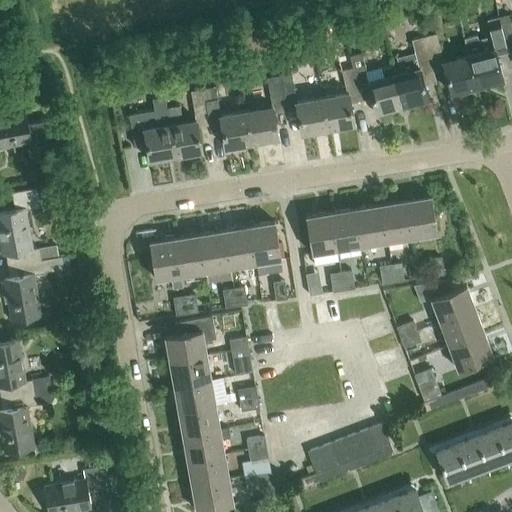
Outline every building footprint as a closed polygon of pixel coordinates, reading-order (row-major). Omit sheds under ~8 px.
[(511,21),(510,13),(498,16),(507,52),(511,50),(511,21)] [(496,55),(507,52),(498,16),(486,20),(491,35),(477,38),(476,35),(463,38),(467,53),(475,85),(488,81),(489,85),(501,82),(500,78),(502,78),(496,55)] [(475,85),(467,53),(443,60),(436,33),(423,37),(433,71),(445,68),(451,92),(451,91),(452,95),(464,92),(463,88),(475,85)] [(394,73),(402,104),(413,102),(414,105),(426,102),(426,98),(427,98),(424,85),(436,82),(433,71),(423,37),(411,40),(414,52),(395,57),(399,72),(394,73)] [(402,104),(394,73),(392,66),(380,69),(366,72),(362,52),(350,55),(360,100),(372,97),(376,111),(377,111),(378,114),(390,111),(389,108),(402,104)] [(321,98),(327,128),(339,126),(339,129),(352,127),(352,124),(354,123),(350,102),(360,100),(350,55),(338,59),(346,93),(321,98)] [(327,128),(321,98),(296,102),(291,74),(279,76),(285,110),(297,108),(301,133),(303,133),(304,136),(315,134),(314,131),(327,128)] [(285,111),(285,110),(279,76),(267,78),(272,106),(245,111),(251,142),(264,140),(264,142),(276,140),(276,137),(278,137),(274,113),(285,111)] [(251,142),(245,111),(220,115),(215,86),(202,88),(209,124),(210,131),(222,129),(225,146),(227,146),(227,149),(239,147),(238,144),(251,142)] [(197,126),(209,124),(202,88),(190,90),(192,102),(195,119),(182,121),(179,105),(167,107),(175,155),(186,153),(187,156),(200,154),(199,151),(202,151),(197,126)] [(175,155),(167,107),(165,96),(152,99),(154,109),(129,114),(134,146),(146,144),(149,160),(151,160),(151,162),(164,160),(163,158),(175,155)] [(0,147),(30,142),(31,148),(46,145),(44,136),(50,135),(47,119),(27,123),(25,112),(0,116),(0,147)] [(41,259),(38,246),(32,248),(25,208),(39,205),(36,187),(11,191),(14,209),(0,211),(0,240),(3,254),(6,253),(8,265),(41,259)] [(405,200),(411,237),(436,233),(430,196),(405,200)] [(387,241),(411,237),(405,200),(381,204),(387,241)] [(356,208),(362,245),(387,241),(381,204),(356,208)] [(332,212),(338,249),(362,245),(356,208),(332,212)] [(338,249),(332,212),(305,216),(311,253),(338,249)] [(274,221),(248,225),(254,262),(280,258),(274,221)] [(223,229),(229,266),(254,262),(248,225),(223,229)] [(204,270),(229,266),(223,229),(198,233),(204,270)] [(179,274),(204,270),(198,233),(173,237),(179,274)] [(154,279),(179,274),(173,237),(148,242),(154,279)] [(34,273),(63,268),(61,255),(41,259),(8,265),(10,277),(4,278),(11,320),(41,315),(34,273)] [(444,273),(441,256),(430,257),(433,275),(444,273)] [(390,263),(393,282),(404,280),(401,262),(390,263)] [(382,283),(393,282),(390,263),(379,265),(382,283)] [(341,271),(343,289),(354,287),(352,269),(341,271)] [(332,291),(343,289),(341,271),(330,273),(332,291)] [(284,280),(272,281),(275,300),(287,298),(284,280)] [(440,322),(475,308),(465,284),(431,297),(440,322)] [(232,287),(235,306),(247,304),(244,285),(232,287)] [(225,307),(235,306),(232,287),(222,289),(225,307)] [(183,295),(186,313),(197,312),(195,293),(183,295)] [(175,315),(186,313),(183,295),(173,297),(175,315)] [(449,345),(483,332),(475,308),(440,322),(449,345)] [(203,340),(216,337),(211,314),(174,321),(177,334),(164,337),(168,362),(205,355),(203,340)] [(400,337),(417,330),(413,319),(396,326),(400,337)] [(417,330),(400,337),(404,346),(421,340),(417,330)] [(483,332),(449,345),(458,369),(493,356),(483,332)] [(231,351),(249,347),(247,336),(229,338),(231,351)] [(2,396),(52,388),(49,376),(26,380),(18,340),(0,342),(0,385),(0,386),(2,396)] [(249,347),(231,351),(232,361),(250,357),(249,347)] [(173,387),(210,380),(205,355),(168,362),(173,387)] [(418,384),(435,378),(431,367),(414,373),(418,384)] [(484,378),(488,387),(496,383),(493,374),(484,378)] [(479,390),(488,387),(484,378),(475,381),(479,390)] [(177,411),(214,404),(210,380),(173,387),(177,411)] [(470,393),(479,390),(475,381),(466,385),(470,393)] [(239,400),(257,397),(255,385),(237,388),(239,400)] [(461,397),(470,393),(466,385),(457,388),(461,397)] [(52,388),(2,396),(4,409),(0,409),(0,425),(5,451),(34,446),(27,405),(51,401),(54,397),(52,388)] [(452,400),(461,397),(457,388),(448,392),(452,400)] [(443,404),(452,400),(448,392),(439,395),(443,404)] [(434,407),(443,404),(439,395),(431,398),(434,407)] [(257,397),(239,400),(241,410),(259,407),(257,397)] [(424,411),(434,407),(431,398),(421,402),(424,411)] [(182,436),(219,428),(214,404),(177,411),(182,436)] [(511,418),(435,448),(448,481),(511,456),(511,418)] [(381,447),(390,443),(382,421),(369,426),(377,448),(381,447)] [(372,450),(377,448),(369,426),(356,431),(365,453),(372,450)] [(186,460),(223,453),(220,438),(229,436),(227,427),(219,428),(182,436),(186,460)] [(363,454),(365,453),(356,431),(344,436),(352,458),(354,457),(363,454)] [(248,449),(266,446),(264,435),(246,438),(248,449)] [(345,461),(352,458),(344,436),(331,440),(340,463),(345,461)] [(336,464),(340,463),(331,440),(319,445),(328,467),(336,464)] [(56,452),(54,443),(36,446),(38,455),(56,452)] [(381,447),(384,456),(393,452),(390,443),(381,447)] [(309,449),(317,471),(318,471),(327,467),(328,467),(319,445),(309,449)] [(271,471),(268,456),(266,446),(248,449),(250,460),(242,461),(245,476),(271,471)] [(375,459),(384,456),(381,447),(377,448),(372,450),(375,459)] [(366,462),(375,459),(372,450),(365,453),(363,454),(366,462)] [(191,485),(228,478),(223,453),(186,460),(191,485)] [(357,466),(366,462),(363,454),(354,457),(357,466)] [(348,469),(357,466),(354,457),(352,458),(345,461),(348,469)] [(340,473),(348,469),(345,461),(340,463),(336,464),(340,473)] [(114,463),(100,465),(84,468),(86,478),(44,485),(48,511),(63,511),(91,507),(90,502),(120,497),(114,463)] [(331,476),(340,473),(336,464),(328,467),(327,467),(331,476)] [(322,479),(331,476),(327,467),(318,471),(322,479)] [(255,489),(257,499),(275,496),(271,471),(245,476),(247,490),(255,489)] [(313,483),(322,479),(318,471),(317,471),(309,474),(313,483)] [(303,486),(313,483),(309,474),(300,478),(303,486)] [(228,478),(191,485),(195,510),(232,503),(228,478)] [(346,511),(423,511),(414,486),(346,511)]
